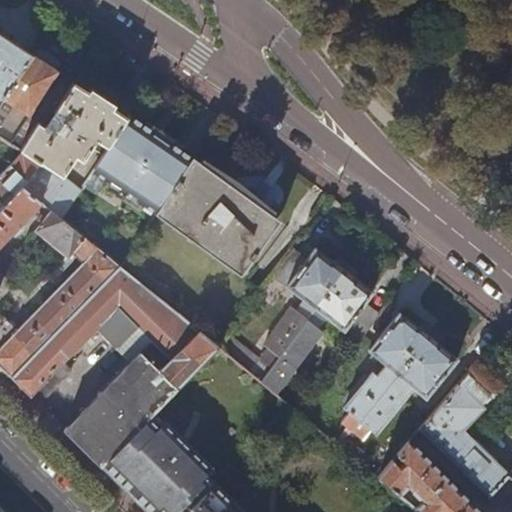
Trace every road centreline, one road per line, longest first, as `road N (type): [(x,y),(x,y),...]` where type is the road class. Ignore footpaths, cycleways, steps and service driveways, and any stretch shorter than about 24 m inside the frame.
road 1 (tertiary): [(401,189),(279,33),(237,0)]
road 2 (tertiary): [(238,78),(401,189)]
road 3 (tertiary): [(122,0),(238,78)]
road 4 (tertiary): [(511,275),(401,189)]
